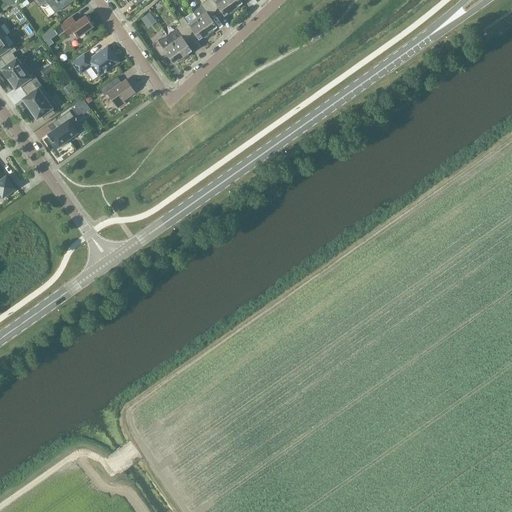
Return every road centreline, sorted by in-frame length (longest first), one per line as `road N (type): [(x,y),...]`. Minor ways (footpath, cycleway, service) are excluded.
road 1 (primary): [(114,258),(424,39)]
road 2 (residential): [(98,0),(170,101),(278,0)]
road 3 (residential): [(92,237),(0,109)]
road 4 (primary): [(0,339),(104,265)]
